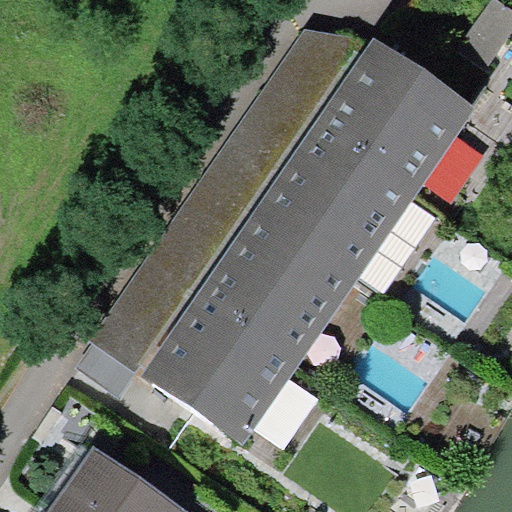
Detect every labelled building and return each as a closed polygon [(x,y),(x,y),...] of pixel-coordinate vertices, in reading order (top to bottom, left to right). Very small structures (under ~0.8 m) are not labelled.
[(303,32),(91,342),(137,372),(364,41),(303,32)] [(379,49),(324,127),(418,193),(473,115),(379,49)] [(324,127),(264,214),(363,283),(418,193),(324,127)] [(207,295),(305,364),(363,283),(264,214),(207,295)] [(305,364),(207,295),(148,381),(245,449),(305,364)] [(57,410),(34,439),(51,452),(73,422),(57,410)] [(171,511),(95,460),(59,511),(171,511)]
